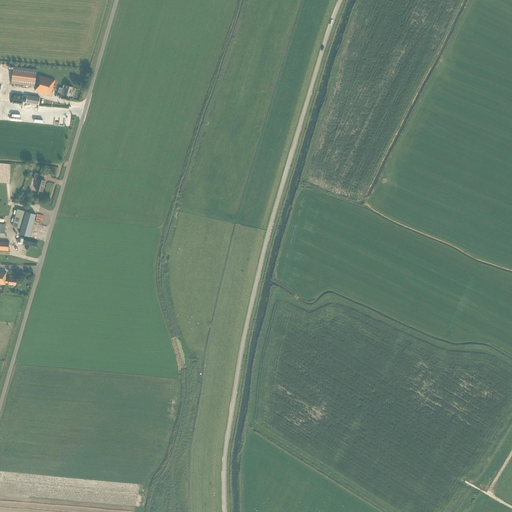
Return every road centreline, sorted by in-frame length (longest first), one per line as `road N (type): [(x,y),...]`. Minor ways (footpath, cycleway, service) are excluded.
road 1 (unclassified): [(224,511),(225,452),(253,292),(340,0)]
road 2 (unclassified): [(0,408),(117,0)]
